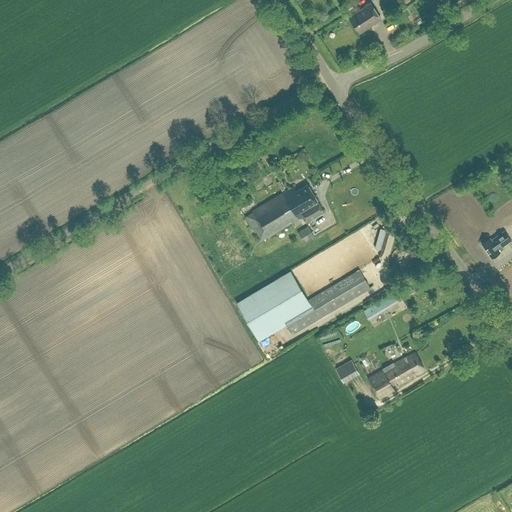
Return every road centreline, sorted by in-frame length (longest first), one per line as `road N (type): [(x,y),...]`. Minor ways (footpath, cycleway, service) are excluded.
road 1 (unclassified): [(0,272),(327,78)]
road 2 (tertiary): [(511,339),(332,85)]
road 3 (tertiary): [(332,85),(489,0)]
